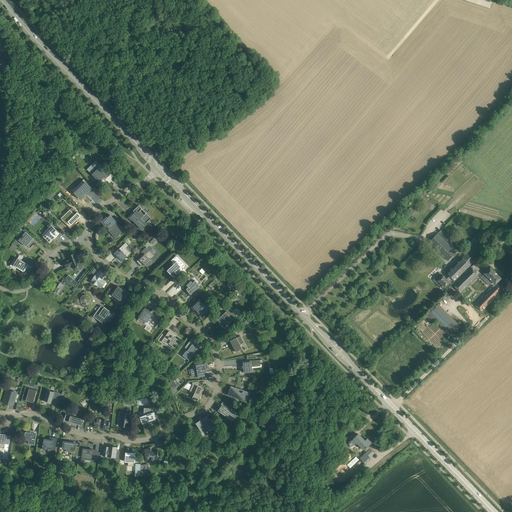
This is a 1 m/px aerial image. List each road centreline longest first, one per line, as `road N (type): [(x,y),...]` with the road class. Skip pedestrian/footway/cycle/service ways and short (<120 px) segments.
road 1 (residential): [(88,244),(130,282),(167,298),(210,341),(219,367),(214,396),(151,440),(91,436),(18,414)]
road 2 (secondary): [(134,142),(1,0)]
road 3 (secondary): [(493,511),(358,372)]
road 4 (secondary): [(311,324),(182,191)]
